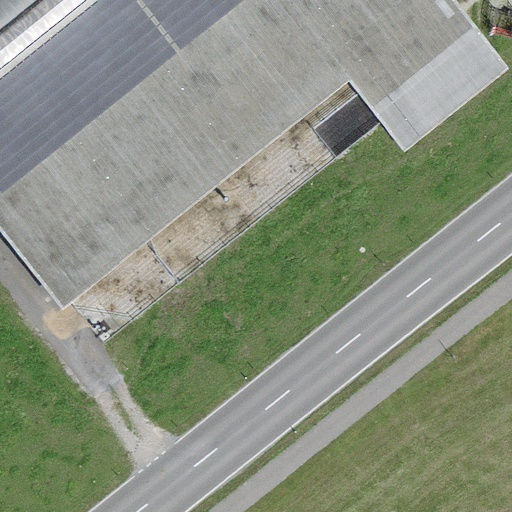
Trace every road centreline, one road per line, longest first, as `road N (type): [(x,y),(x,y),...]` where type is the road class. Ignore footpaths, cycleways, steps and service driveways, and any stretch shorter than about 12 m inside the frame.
road 1 (secondary): [(511,218),(142,511)]
road 2 (track): [(0,268),(177,483)]
